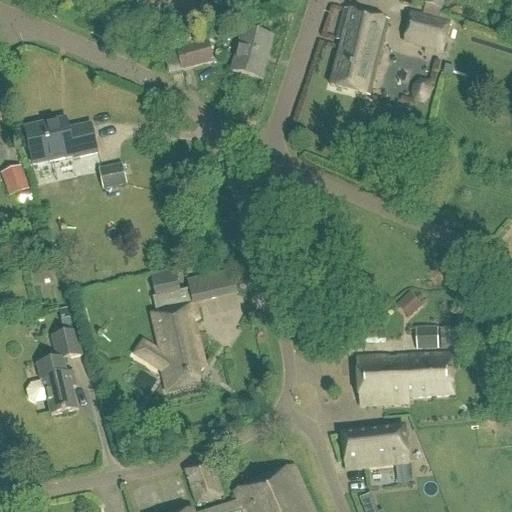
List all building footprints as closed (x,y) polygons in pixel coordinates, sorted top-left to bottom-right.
[(442,13),(446,0),(423,0),(421,6),(442,13)] [(372,94),(390,20),(347,7),(339,38),(344,39),(334,85),(372,94)] [(442,56),(452,23),(413,14),(403,47),(442,56)] [(262,82),(273,40),(244,33),(233,74),(262,82)] [(182,74),(215,66),(211,47),(220,45),(217,34),(199,39),(201,45),(176,51),(177,52),(171,54),(175,72),(181,70),(182,74)] [(35,169),(67,161),(74,159),(75,161),(99,156),(93,127),(70,133),(67,122),(58,124),(26,131),(35,169)] [(122,166),(98,172),(103,193),(126,188),(122,166)] [(0,176),(9,199),(29,192),(20,168),(0,175),(0,176)] [(21,266),(22,277),(42,273),(40,263),(21,266)] [(192,304),(204,301),(199,282),(188,284),(190,293),(180,295),(175,273),(150,278),(156,301),(153,301),(157,317),(152,318),(162,357),(163,357),(171,362),(165,371),(162,372),(168,396),(201,388),(199,378),(204,370),(206,369),(198,337),(192,333),(191,326),(200,324),(196,308),(193,308),(192,304)] [(417,353),(439,352),(438,330),(416,331),(417,353)] [(453,348),(453,330),(441,331),(441,349),(453,348)] [(67,377),(64,363),(83,358),(77,334),(52,340),(58,363),(37,368),(41,384),(30,386),(26,394),(28,401),(35,406),(48,403),(52,419),(78,413),(73,391),(77,390),(74,376),(67,377)] [(361,411),(409,408),(409,402),(454,399),(452,357),(358,363),(361,411)] [(346,468),(408,465),(406,430),(344,434),(346,468)] [(196,510),(225,500),(212,463),(183,472),(196,510)] [(313,511),(294,469),(232,497),(236,504),(212,511),(195,511),(192,511),(238,511),(239,511),(313,511)] [(374,511),(369,499),(358,503),(361,511),(374,511)]
